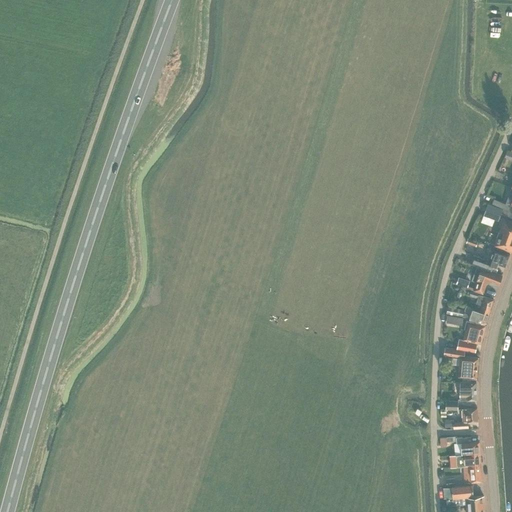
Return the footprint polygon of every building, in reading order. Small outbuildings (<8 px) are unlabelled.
[(511,187),(511,190),(511,196),(508,196),(505,203),(494,199),(492,203),(503,208),(511,211),(511,187)] [(511,211),(503,208),(502,208),(488,203),(484,214),(498,220),(501,212),(511,216),(511,217),(511,211)] [(497,237),(498,237),(495,245),(511,251),(511,247),(511,221),(504,219),(504,220),(501,218),(498,226),(501,227),(500,231),(499,230),(497,237)] [(470,263),(478,266),(478,265),(491,270),(493,267),(496,268),(498,264),(505,266),(510,253),(494,247),(488,261),(473,255),(470,263)] [(477,282),(474,290),(483,293),(488,280),(499,284),(502,275),(491,271),(491,270),(478,265),(478,266),(474,275),(475,275),(473,280),(477,282)] [(458,277),(456,283),(466,286),(468,281),(458,277)] [(479,297),(475,309),(489,314),(493,299),(484,296),(484,298),(479,297)] [(447,313),(462,316),(464,309),(448,306),(447,313)] [(475,309),(473,308),(471,314),(464,311),(463,315),(486,323),(489,314),(475,309)] [(455,316),(452,315),(448,314),(446,322),(462,324),(463,317),(455,316)] [(466,328),(461,349),(475,352),(477,342),(481,343),(485,325),(477,323),(466,320),(464,328),(466,328)] [(460,357),(458,377),(465,377),(465,381),(467,381),(475,381),(476,377),(477,377),(478,357),(468,356),(464,356),(465,350),(445,347),(444,354),(460,357)] [(467,381),(465,381),(460,381),(460,396),(460,400),(476,399),(476,381),(475,381),(467,381)] [(458,409),(458,401),(446,400),(446,409),(458,409)] [(462,421),(454,422),(454,428),(468,427),(467,421),(478,420),(477,407),(462,408),(462,421)] [(441,447),(447,446),(447,441),(453,441),(453,437),(446,437),(446,436),(440,437),(441,447)] [(472,441),(471,437),(462,437),(456,437),(457,443),(461,442),(462,454),(480,453),(479,441),(472,441)] [(481,464),(480,453),(462,454),(456,454),(457,466),(464,466),(466,466),(481,464)] [(471,482),(482,481),(481,464),(466,466),(464,466),(465,483),(471,482)] [(443,487),(444,498),(463,496),(474,495),(473,484),(443,487)] [(467,511),(484,511),(484,495),(466,497),(467,511)]
